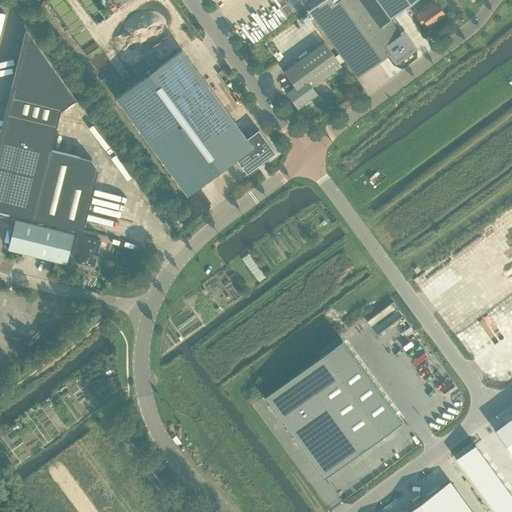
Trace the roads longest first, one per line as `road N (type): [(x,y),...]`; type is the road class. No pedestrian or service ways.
road 1 (unclassified): [(226,511),(156,427),(144,390),(143,333),(170,268),(306,154)]
road 2 (unclassified): [(306,154),(489,408)]
road 3 (unclassified): [(494,0),(471,27),(306,154)]
road 4 (unclassified): [(306,154),(193,0)]
road 5 (unclassified): [(489,408),(352,511)]
road 6 (track): [(511,186),(391,273)]
